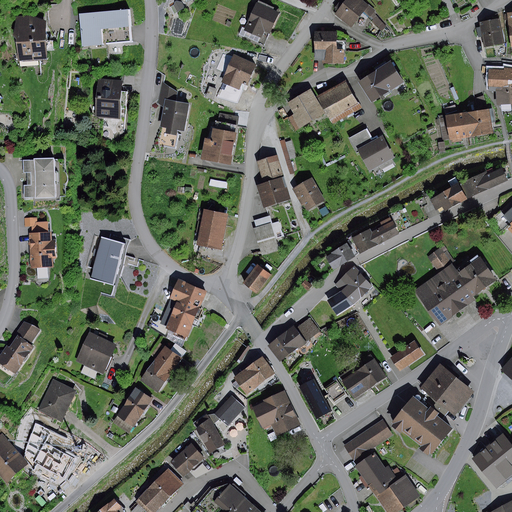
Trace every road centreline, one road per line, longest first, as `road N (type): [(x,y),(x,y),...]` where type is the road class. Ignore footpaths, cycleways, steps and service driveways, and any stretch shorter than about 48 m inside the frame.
road 1 (residential): [(223,288),(163,265),(144,236),(137,168),(150,0)]
road 2 (residential): [(261,343),(344,268),(511,184)]
road 3 (residential): [(55,511),(179,399),(245,319)]
road 4 (residential): [(511,317),(471,334),(318,441)]
road 5 (residential): [(437,500),(477,421),(511,317)]
road 6 (residential): [(255,121),(241,238),(223,288)]
road 7 (residential): [(0,168),(9,185),(13,258),(0,325)]
road 8 (residential): [(255,121),(310,81),(357,68),(383,49)]
road 9 (residential): [(167,511),(225,470),(246,476),(273,511)]
road 10 (track): [(308,238),(274,137),(255,121)]
road 11 (residential): [(320,15),(263,92),(255,121)]
